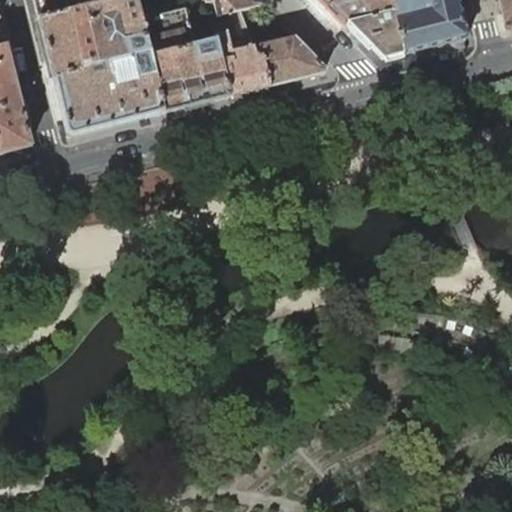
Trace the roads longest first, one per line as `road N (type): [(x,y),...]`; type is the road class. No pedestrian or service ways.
road 1 (secondary): [(54,164),(361,88)]
road 2 (residential): [(13,0),(54,164)]
road 3 (secondary): [(361,88),(491,55)]
